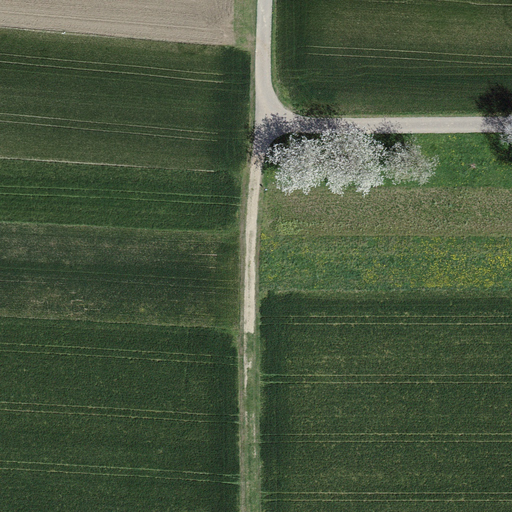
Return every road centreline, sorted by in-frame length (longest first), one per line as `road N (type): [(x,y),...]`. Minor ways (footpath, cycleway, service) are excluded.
road 1 (track): [(266,67),(247,322),(246,511)]
road 2 (unclassified): [(511,107),(299,103),(266,67),(269,0)]
